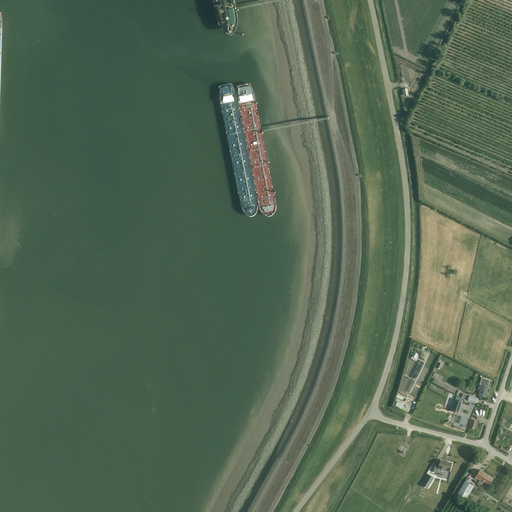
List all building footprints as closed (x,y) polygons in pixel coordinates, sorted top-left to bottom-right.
[(440,362),(434,375),(435,375),(438,368),(440,369),(443,364),(440,362)] [(485,397),(489,385),(480,383),(478,389),(480,389),(478,395),(485,397)] [(468,402),(477,404),(478,398),(470,396),(468,402)] [(455,401),(451,411),(458,413),(461,403),(455,401)] [(505,427),(508,422),(502,418),(499,424),(505,427)] [(472,419),(470,423),(467,422),(466,425),(470,426),(469,427),(472,428),(472,429),(474,430),(475,429),(478,421),(472,419)] [(449,471),(452,463),(440,460),(439,466),(435,465),(433,472),(437,473),(438,469),(449,471)] [(479,471),(475,478),(480,481),(476,486),(480,488),(484,483),(488,485),(492,479),(479,471)] [(425,480),(422,485),(428,488),(431,483),(425,480)] [(457,494),(466,499),(474,486),(465,481),(457,494)] [(511,506),(511,501),(505,498),(503,502),(511,506)]
